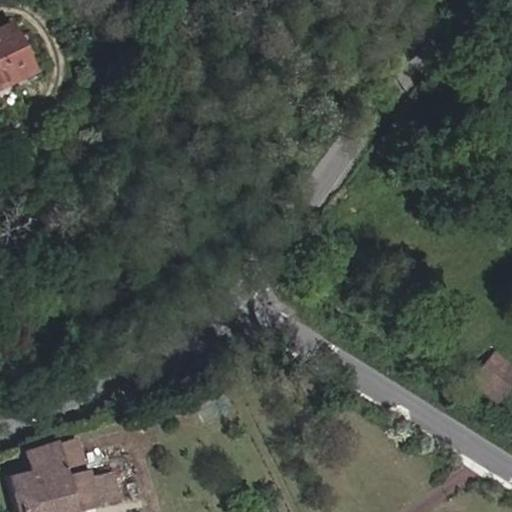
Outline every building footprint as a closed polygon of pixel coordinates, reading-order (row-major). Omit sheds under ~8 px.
[(0,88),(33,73),(14,28),(0,33),(0,88)] [(480,360),(507,384),(511,377),(511,364),(491,346),(480,360)] [(507,384),(480,360),(467,374),(493,397),(507,384)] [(1,483),(4,494),(10,511),(68,511),(113,497),(103,472),(80,477),(71,452),(76,449),(73,438),(19,457),(23,473),(1,483)] [(0,511),(10,511),(4,494),(0,495),(0,511)]
